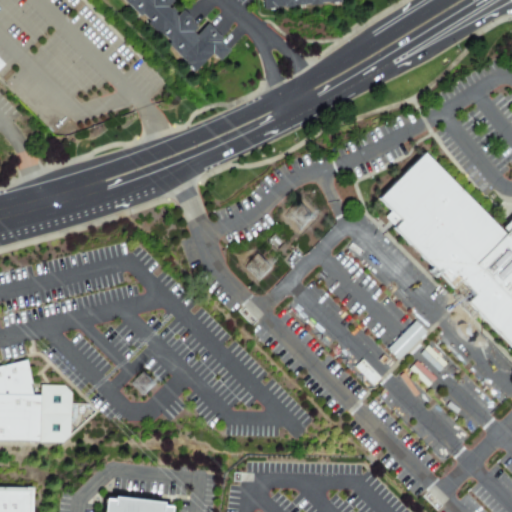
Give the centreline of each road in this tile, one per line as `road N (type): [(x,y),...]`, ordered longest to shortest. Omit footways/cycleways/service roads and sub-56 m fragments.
road 1 (tertiary): [(431,0),(254,103),(104,164),(79,194)]
road 2 (tertiary): [(325,111),(492,0)]
